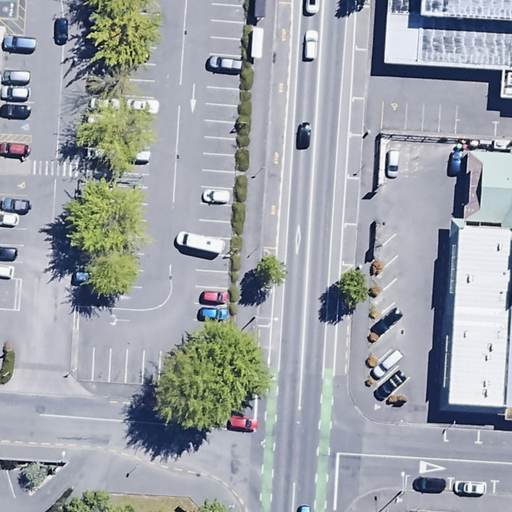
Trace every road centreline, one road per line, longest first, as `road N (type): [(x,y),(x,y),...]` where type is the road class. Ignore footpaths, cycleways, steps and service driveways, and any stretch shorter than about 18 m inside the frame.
road 1 (secondary): [(329,0),(295,459)]
road 2 (residential): [(0,431),(295,459)]
road 3 (residential): [(511,471),(295,459)]
